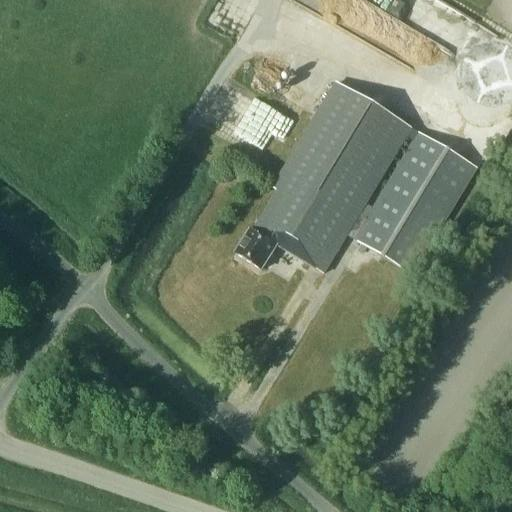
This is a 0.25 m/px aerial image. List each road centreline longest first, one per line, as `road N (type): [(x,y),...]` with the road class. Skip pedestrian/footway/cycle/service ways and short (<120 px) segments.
road 1 (unclassified): [(197,511),(0,444)]
road 2 (unclassified): [(0,406),(83,282)]
